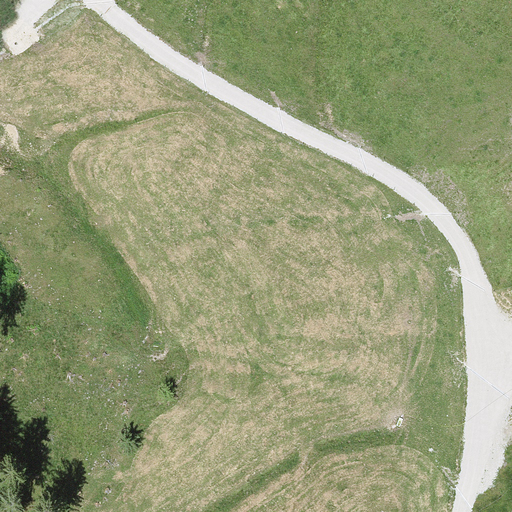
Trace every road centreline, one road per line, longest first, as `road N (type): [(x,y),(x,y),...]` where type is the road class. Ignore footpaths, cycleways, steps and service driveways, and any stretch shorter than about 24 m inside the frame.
road 1 (track): [(491,351),(458,242),(434,207),(403,180),(172,63),(99,0)]
road 2 (track): [(456,511),(491,351)]
